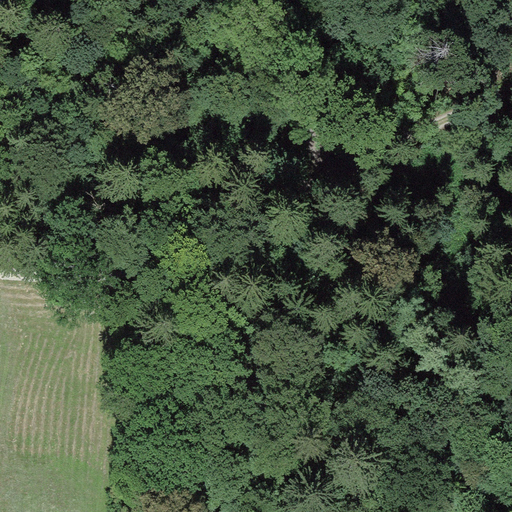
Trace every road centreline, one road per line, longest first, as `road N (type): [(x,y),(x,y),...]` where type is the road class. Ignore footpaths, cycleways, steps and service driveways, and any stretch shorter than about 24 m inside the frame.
road 1 (track): [(0,268),(98,275),(196,254),(328,178),(262,0)]
road 2 (track): [(511,91),(328,178),(511,361)]
